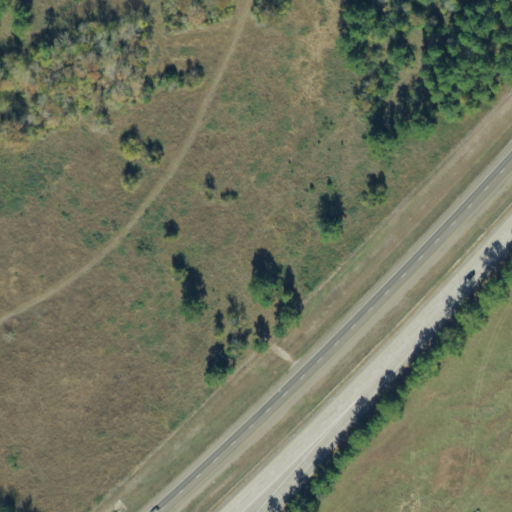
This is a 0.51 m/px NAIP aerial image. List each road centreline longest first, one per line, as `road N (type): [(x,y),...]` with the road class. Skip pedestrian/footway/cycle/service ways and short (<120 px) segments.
road 1 (trunk): [(511,152),(362,320),(157,511)]
road 2 (trunk): [(234,511),(408,331)]
road 3 (trunk): [(260,511),(408,331)]
road 4 (trunk): [(408,331),(511,215)]
